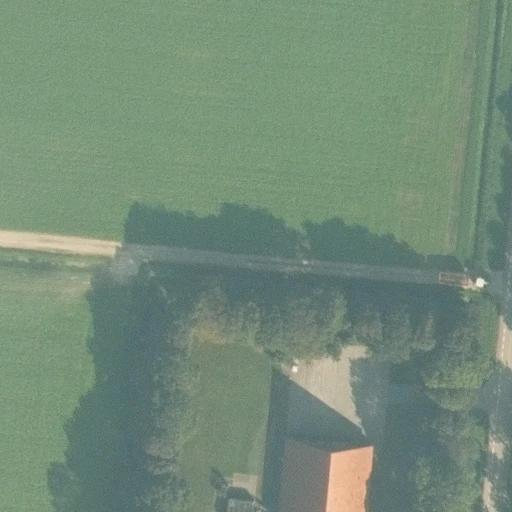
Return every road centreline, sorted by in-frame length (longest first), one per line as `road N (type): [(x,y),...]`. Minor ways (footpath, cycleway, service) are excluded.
road 1 (track): [(0,278),(105,287),(144,253),(511,283)]
road 2 (tertiary): [(490,511),(511,279)]
